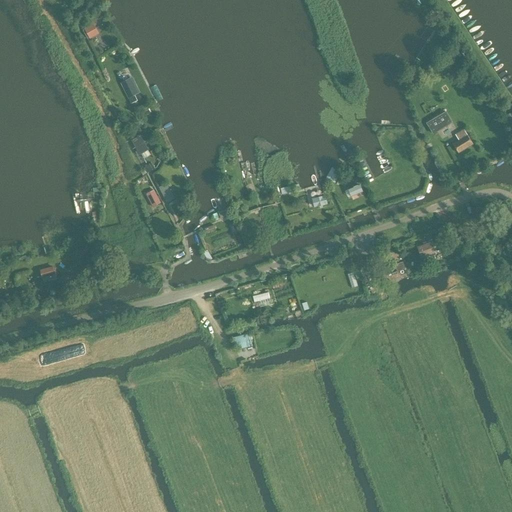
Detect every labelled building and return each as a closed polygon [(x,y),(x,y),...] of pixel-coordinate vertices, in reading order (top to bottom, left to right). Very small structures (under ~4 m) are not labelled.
[(83,31),(88,39),(90,37),(90,38),(97,34),(97,33),(92,25),(85,29),(86,29),(83,31)] [(121,83),(128,98),(140,93),(132,77),(121,83)] [(433,134),(452,123),(446,112),(427,123),(433,134)] [(511,112),(502,119),(506,125),(509,123),(511,127),(511,126),(511,112)] [(123,119),(128,128),(131,127),(132,129),(135,128),(128,116),(123,119)] [(459,140),(453,144),(458,153),(472,144),(467,135),(464,130),(455,135),(459,140)] [(140,135),(131,140),(139,155),(148,149),(140,135)] [(152,163),(145,167),(148,172),(155,168),(152,163)] [(332,168),(326,179),(335,184),(341,173),(332,168)] [(161,187),(168,202),(175,198),(168,184),(161,187)] [(298,185),(291,186),(280,189),(282,195),(293,192),(299,191),(298,185)] [(359,185),(349,189),(352,196),(362,191),(359,185)] [(153,207),(160,203),(153,191),(146,194),(153,207)] [(324,196),(313,199),(315,207),(326,204),(324,196)] [(241,207),(233,209),(235,216),(243,214),(241,207)] [(433,242),(418,247),(421,257),(436,252),(435,247),(436,247),(435,246),(434,246),(433,242)] [(397,273),(405,270),(403,262),(394,265),(397,273)] [(54,267),(41,271),(43,277),(43,276),(56,273),(54,267)] [(237,350),(252,346),(249,334),(234,338),(237,350)]
